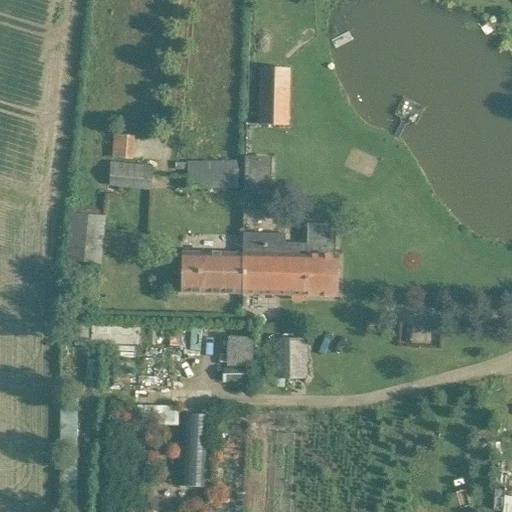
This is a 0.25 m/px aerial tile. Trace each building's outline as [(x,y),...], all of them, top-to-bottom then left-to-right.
[(254,67),(252,126),(284,127),(286,68),(254,67)] [(109,134),(109,158),(130,159),(131,134),(109,134)] [(246,157),(245,189),(269,189),(270,158),(246,157)] [(107,187),(151,191),(153,166),(109,161),(107,187)] [(187,162),(187,189),(238,189),(238,161),(187,162)] [(67,261),(100,265),(105,216),(71,213),(67,261)] [(324,244),(325,224),(314,224),(313,239),(311,239),(311,243),(324,244)] [(242,254),(241,294),(317,296),(337,297),(338,256),(335,256),(335,245),(286,244),(286,234),(243,233),(242,254)] [(181,293),(241,294),(242,254),(182,253),(181,293)] [(74,324),(74,346),(88,346),(88,325),(74,324)] [(306,379),(305,338),(272,339),(273,380),(306,379)] [(250,367),(222,367),(222,381),(250,381),(250,367)] [(134,425),(175,426),(176,406),(135,404),(134,425)] [(202,487),(203,414),(180,414),(179,487),(202,487)]
